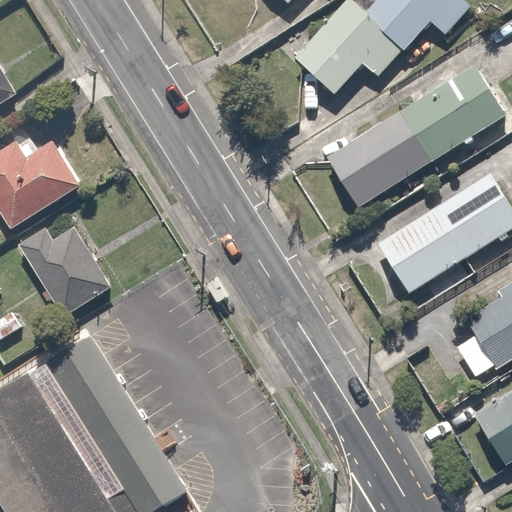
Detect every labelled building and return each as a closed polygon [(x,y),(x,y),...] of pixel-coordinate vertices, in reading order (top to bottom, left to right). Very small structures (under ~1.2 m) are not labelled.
[(263,0),(279,18),(296,0),(263,0)] [(349,7),(289,67),(324,107),(355,75),(368,88),(422,39),(438,51),(465,21),(446,0),(383,0),(362,22),(349,7)] [(324,173),(354,219),(509,119),(480,73),(324,173)] [(0,92),(0,119),(11,113),(0,92)] [(18,154),(0,165),(0,232),(6,242),(78,197),(49,152),(26,166),(18,154)] [(511,220),(485,183),(375,260),(409,309),(511,236),(511,220)] [(36,237),(7,255),(48,325),(105,291),(71,234),(43,250),(36,237)] [(469,390),(511,363),(511,290),(492,303),(497,310),(470,327),(476,335),(446,353),(469,390)] [(0,341),(24,326),(13,310),(0,318),(0,341)] [(118,501),(35,383),(0,404),(0,487),(16,511),(150,511),(135,490),(118,501)] [(511,400),(469,427),(501,481),(511,473),(511,400)]
